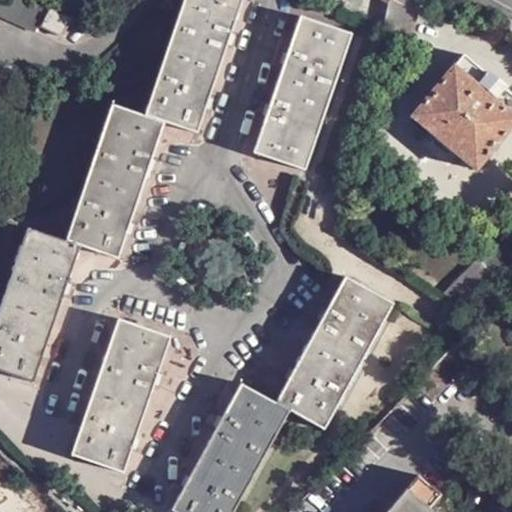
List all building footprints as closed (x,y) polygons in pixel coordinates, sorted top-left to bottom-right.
[(28,0),(0,0),(0,15),(36,32),(38,26),(64,38),(72,20),(28,0)] [(184,0),(145,117),(164,124),(197,135),(212,89),(228,39),(241,0),(184,0)] [(389,0),(388,2),(382,29),(411,35),(416,12),(422,0),(389,0)] [(350,34),(299,17),(286,54),(267,112),(253,153),(305,170),(350,34)] [(464,56),(411,117),(434,136),(441,141),(445,145),(452,150),(476,170),(511,127),(511,95),(505,90),(506,88),(489,73),(487,75),(464,56)] [(112,105),(64,243),(79,249),(116,261),(135,209),(150,162),(164,124),(145,117),(112,105)] [(79,249),(64,243),(27,230),(0,306),(0,373),(31,384),(46,342),(64,293),(79,249)] [(486,254),(445,294),(465,315),(507,274),(486,254)] [(275,404),(288,412),(322,431),(391,305),(343,278),(321,319),(297,364),(275,404)] [(116,323),(70,459),(121,476),(141,420),(156,374),(168,339),(116,323)] [(232,511),(288,412),(275,404),(240,386),(218,425),(190,477),(170,511),(232,511)] [(420,476),(408,489),(431,508),(442,495),(420,476)] [(388,511),(435,511),(431,508),(408,489),(388,511)]
